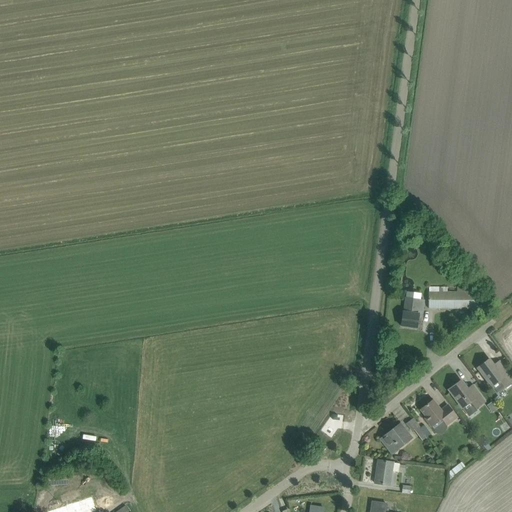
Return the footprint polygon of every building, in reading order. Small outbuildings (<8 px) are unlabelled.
[(456,292),(428,292),(428,309),(478,309),(478,292),(472,292),(472,287),(456,287),(456,292)] [(403,312),(401,327),(416,329),(418,314),(420,300),(419,300),(405,298),(403,312)] [(489,359),(477,368),(483,376),(491,387),(497,395),(505,388),(511,383),(511,377),(506,369),(500,361),(499,361),(494,365),(489,359)] [(485,402),(478,393),(472,385),(467,389),(461,381),(448,390),(462,409),(469,403),(475,410),(485,402)] [(457,418),(454,413),(447,405),(441,410),(433,400),(420,410),(426,417),(425,418),(437,434),(440,434),(442,433),(444,431),(445,429),(447,426),(457,418)] [(411,438),(406,432),(400,424),(380,439),(392,454),(411,438)] [(414,430),(422,441),(427,437),(419,427),(414,430)] [(393,462),(388,462),(378,460),(374,483),(390,485),(393,462)] [(457,465),(450,471),(454,475),(460,470),(457,465)] [(77,489),(60,495),(63,504),(80,498),(77,489)] [(95,511),(109,508),(105,493),(59,508),(60,511),(95,511)] [(371,508),(370,511),(385,511),(385,510),(386,504),(383,503),(373,502),(372,508),(371,508)]
